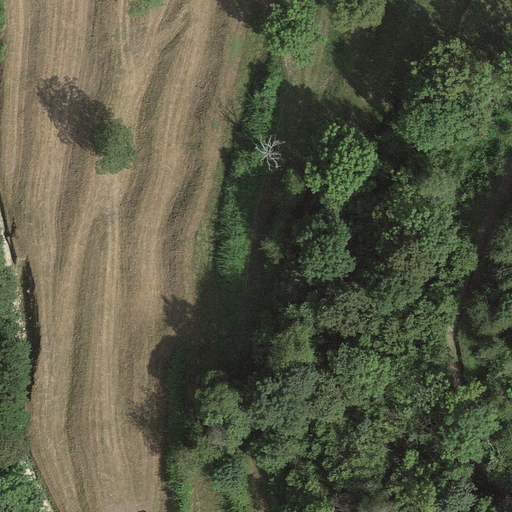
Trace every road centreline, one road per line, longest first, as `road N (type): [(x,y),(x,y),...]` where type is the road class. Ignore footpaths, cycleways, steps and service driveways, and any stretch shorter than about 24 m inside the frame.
road 1 (track): [(265,511),(243,397),(245,333),(262,206),(333,0)]
road 2 (track): [(511,161),(467,265),(451,327),(462,422),(511,506)]
road 3 (track): [(0,244),(12,423),(42,511)]
